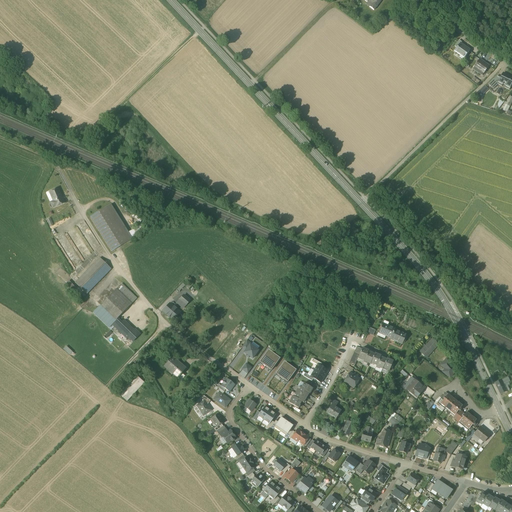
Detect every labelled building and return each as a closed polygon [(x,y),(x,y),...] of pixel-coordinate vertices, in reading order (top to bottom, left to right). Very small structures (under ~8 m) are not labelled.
[(374,0),(371,5),(369,7),(374,10),(381,0),(374,0)] [(461,44),(458,48),(455,52),(461,56),(461,55),(465,58),(464,58),(465,58),(470,50),(461,44)] [(490,66),(480,59),(476,65),(486,72),(490,66)] [(511,85),(511,77),(505,75),(502,81),(507,84),(505,88),(509,90),(511,85)] [(482,95),(488,89),(486,87),(480,93),(482,95)] [(64,203),(57,189),(50,192),(54,201),(50,203),(53,208),(56,207),(64,203)] [(111,205),(90,218),(111,252),(132,239),(111,205)] [(100,258),(75,283),(87,294),(111,269),(100,258)] [(69,280),(66,282),(72,290),(75,288),(69,280)] [(137,298),(122,284),(117,289),(132,304),(137,298)] [(182,284),(177,290),(180,293),(185,286),(182,284)] [(117,289),(101,305),(104,308),(116,319),(115,320),(116,319),(117,318),(132,304),(117,289)] [(183,295),(177,303),(183,309),(190,301),(183,295)] [(170,304),(163,311),(173,320),(180,312),(170,304)] [(116,319),(104,308),(97,316),(109,328),(112,324),(116,319),(115,320),(116,319)] [(136,333),(124,321),(122,323),(117,318),(116,319),(112,324),(122,334),(123,332),(133,341),(140,334),(137,332),(136,333)] [(383,324),(379,333),(386,336),(389,337),(391,338),(390,339),(395,329),(387,326),(383,324)] [(406,335),(394,330),(395,329),(390,339),(391,339),(393,340),(402,344),(406,335)] [(420,352),(427,358),(438,345),(432,339),(420,352)] [(247,342),(242,349),(246,351),(244,355),(253,361),(259,352),(250,346),(250,345),(247,342)] [(63,349),(70,355),(72,351),(66,345),(63,349)] [(368,351),(362,349),(360,352),(359,355),(358,358),(364,360),(368,352),(368,351)] [(265,366),(274,355),(269,351),(267,354),(266,353),(260,362),(265,366)] [(368,352),(364,360),(364,361),(370,364),(371,363),(374,355),(368,352)] [(381,356),(374,354),(374,355),(371,363),(377,365),(380,357),(381,356)] [(279,358),(274,355),(265,366),(271,370),(278,361),(277,361),(279,358)] [(176,360),(172,357),(164,367),(181,381),(185,376),(182,373),(186,368),(185,368),(185,369),(175,361),(176,360)] [(380,357),(377,365),(376,366),(382,369),(383,368),(386,360),(380,357)] [(393,362),(387,359),(386,360),(383,368),(389,371),(393,362)] [(455,371),(449,366),(451,363),(447,359),(441,366),(446,369),(443,372),(450,378),(455,371)] [(282,381),(290,368),(284,364),(276,377),(282,381)] [(246,365),(242,370),(247,374),(251,369),(246,365)] [(320,367),(318,365),(317,365),(314,371),(324,377),(327,371),(320,367)] [(296,372),(290,368),(282,381),(288,385),(296,372)] [(324,377),(314,371),(311,377),(313,379),(320,383),(324,377)] [(311,377),(305,373),(303,376),(312,381),(313,379),(311,377)] [(359,379),(350,373),(349,375),(348,374),(347,374),(345,377),(345,378),(346,379),(344,382),(350,385),(354,387),(356,384),(359,379)] [(137,376),(120,394),(127,401),(145,383),(137,376)] [(508,377),(495,383),(501,394),(507,391),(504,385),(510,382),(508,377)] [(234,385),(227,379),(221,386),(229,392),(234,385)] [(420,385),(412,379),(410,382),(412,383),(407,390),(417,398),(422,391),(418,388),(420,385)] [(307,385),(304,384),(301,389),(310,394),(313,389),(312,388),(307,385)] [(301,389),(299,387),(296,392),(306,398),(307,396),(308,397),(310,394),(301,389)] [(222,395),(219,392),(214,400),(225,408),(230,401),(222,395)] [(306,398),(296,392),(293,397),(301,402),(304,403),(306,400),(305,400),(306,398)] [(443,400),(440,404),(441,404),(445,408),(453,398),(448,394),(443,400)] [(210,401),(204,396),(202,399),(203,401),(204,401),(207,405),(210,401)] [(293,397),(293,396),(292,397),(293,397),(291,401),(290,401),(289,403),(298,409),(301,404),(300,404),(301,402),(293,397)] [(453,398),(445,408),(450,411),(457,402),(453,398)] [(256,405),(249,400),(244,408),(251,412),(256,405)] [(338,403),(333,400),(330,403),(332,404),(327,413),(336,419),(341,412),(335,408),(338,403)] [(207,405),(204,401),(203,401),(197,406),(203,416),(211,411),(207,405)] [(457,402),(450,411),(455,415),(459,410),(462,406),(457,402)] [(270,411),(264,407),(260,413),(258,417),(263,421),(270,411)] [(459,410),(455,415),(453,418),(456,420),(462,412),(459,410)] [(276,415),(270,411),(263,421),(269,424),(269,425),(272,421),(276,415)] [(462,412),(456,420),(459,422),(465,414),(462,412)] [(465,414),(459,422),(464,426),(471,416),(466,412),(465,414)] [(218,414),(215,416),(214,417),(210,420),(213,424),(215,424),(217,427),(221,424),(224,423),(218,414)] [(374,415),(368,421),(372,425),(378,418),(374,415)] [(471,416),(464,426),(469,429),(476,420),(471,416)] [(287,422),(281,418),(275,427),(281,431),(287,422)] [(347,421),(342,433),(348,436),(354,424),(347,421)] [(292,426),(287,422),(281,431),(286,435),(292,426)] [(490,434),(480,426),(475,432),(474,435),(472,437),(481,445),(483,442),(484,443),(490,434)] [(225,429),(218,434),(221,438),(223,437),(222,436),(228,432),(225,429)] [(228,432),(222,436),(223,437),(227,443),(231,441),(234,439),(235,438),(230,430),(228,432)] [(295,433),(291,438),(297,442),(303,434),(297,430),(295,433)] [(383,434),(382,434),(381,438),(379,438),(377,445),(386,448),(391,432),(384,430),(383,434)] [(365,433),(363,432),(361,440),(370,443),(372,434),(370,434),(365,433)] [(303,434),(297,442),(303,446),(309,437),(303,434)] [(321,444),(315,440),(314,442),(310,448),(315,452),(321,444)] [(409,444),(402,442),(399,451),(407,453),(409,444)] [(452,442),(445,451),(451,455),(457,446),(452,442)] [(239,444),(231,449),(233,451),(236,456),(241,453),(244,451),(243,450),(242,447),(241,447),(239,444)] [(326,448),(321,444),(315,452),(321,455),(325,448),(326,448)] [(423,446),(419,445),(416,456),(425,459),(428,451),(430,449),(427,447),(427,446),(425,444),(423,446)] [(477,455),(479,452),(472,447),(470,449),(477,455)] [(440,448),(437,448),(433,461),(441,463),(445,450),(440,448)] [(340,454),(333,450),(330,454),(328,458),(334,462),(340,454)] [(243,455),(236,460),(238,463),(240,462),(239,462),(245,458),(243,455)] [(466,458),(456,455),(453,467),(463,469),(466,458)] [(245,458),(239,462),(240,462),(243,467),(252,461),(248,456),(245,458)] [(349,457),(342,466),(351,472),(357,464),(353,461),(354,461),(349,457)] [(286,465),(278,459),(277,461),(274,459),(272,462),(274,464),(273,466),(275,468),(278,470),(281,472),(286,465)] [(296,459),(290,466),(293,469),(295,466),(297,467),(300,463),(296,459)] [(252,461),(243,467),(247,473),(253,469),(255,467),(252,461)] [(375,466),(368,461),(364,466),(362,470),(363,470),(369,474),(375,466)] [(361,464),(356,472),(360,475),(363,470),(362,470),(364,466),(361,464)] [(379,472),(375,477),(376,479),(378,481),(380,481),(384,483),(389,476),(385,473),(387,471),(383,467),(382,467),(379,472)] [(298,475),(291,470),(285,478),(292,483),(296,478),(298,476),(298,475)] [(419,479),(411,473),(407,480),(414,485),(419,479)] [(258,474),(255,477),(254,476),(250,482),(252,483),(251,485),(254,487),(255,486),(258,488),(264,479),(262,478),(262,477),(260,476),(258,474)] [(296,488),(305,494),(313,484),(312,484),(313,481),(308,477),(306,479),(304,478),(303,479),(301,477),(296,483),(298,485),(296,488)] [(443,485),(436,480),(430,489),(438,494),(443,485)] [(265,488),(263,491),(268,495),(276,486),(270,482),(265,488)] [(451,490),(443,485),(438,494),(445,499),(451,490)] [(276,486),(268,495),(273,500),(274,500),(276,497),(281,490),(276,486)] [(397,486),(391,495),(401,502),(407,493),(397,486)] [(371,502),(376,494),(366,487),(361,495),(371,502)] [(478,499),(477,501),(482,505),(483,504),(483,503),(488,497),(482,493),(478,499)] [(494,499),(489,495),(488,497),(483,503),(483,504),(489,507),(490,506),(489,506),(494,499)] [(285,496),(279,503),(288,510),(291,506),(293,503),(290,500),(291,500),(288,498),(285,496)] [(330,496),(322,507),(328,511),(329,511),(337,502),(330,496)] [(276,497),(274,500),(273,500),(270,503),(273,505),(279,498),(276,497)] [(494,499),(489,506),(490,506),(495,510),(496,509),(501,502),(495,498),(494,499)] [(359,502),(357,500),(352,507),(358,511),(364,511),(368,507),(365,506),(359,502)] [(391,502),(389,501),(388,500),(384,506),(392,511),(396,506),(391,502)] [(501,502),(496,509),(500,511),(501,511),(507,504),(501,501),(501,502)] [(432,506),(429,503),(425,508),(431,511),(437,511),(439,510),(432,506)]
